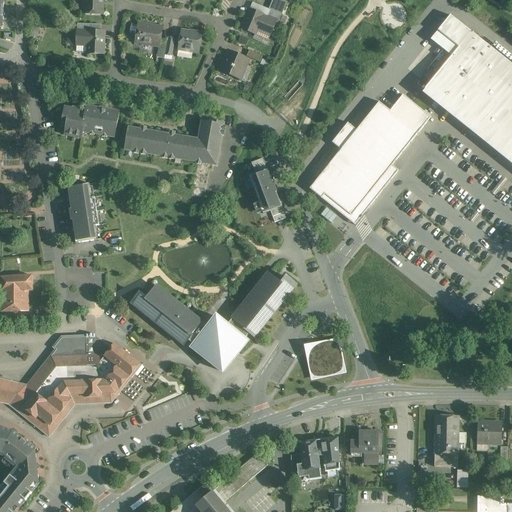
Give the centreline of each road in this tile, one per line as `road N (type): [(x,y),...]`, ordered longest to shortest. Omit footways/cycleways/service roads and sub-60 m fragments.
road 1 (residential): [(41,66),(33,76),(63,330)]
road 2 (residential): [(339,302),(266,124),(201,95)]
road 3 (residential): [(201,95),(225,33),(216,20),(194,15),(122,8),(112,81)]
road 4 (tertiary): [(271,422),(189,457),(109,511)]
road 5 (residential): [(339,302),(308,313),(262,379),(271,422)]
road 6 (tertiary): [(511,394),(367,399)]
